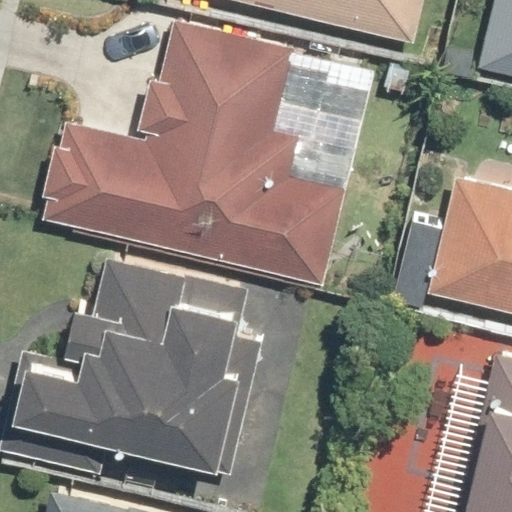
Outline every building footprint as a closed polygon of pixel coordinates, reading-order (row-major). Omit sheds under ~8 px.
[(255,0),(408,35),(415,0),(255,0)] [(511,0),(486,0),(472,60),(511,69),(511,0)] [(59,112),(35,213),(319,279),(371,57),(169,10),(155,71),(144,68),(132,120),(142,123),(140,131),(59,112)] [(511,182),(448,167),(420,285),(511,307),(511,182)] [(14,340),(0,402),(0,446),(95,468),(102,438),(229,467),(260,331),(236,326),(247,280),(99,246),(86,300),(66,295),(53,349),(14,340)] [(511,511),(511,349),(487,344),(448,511),(511,511)] [(191,511),(43,478),(35,511),(191,511)]
